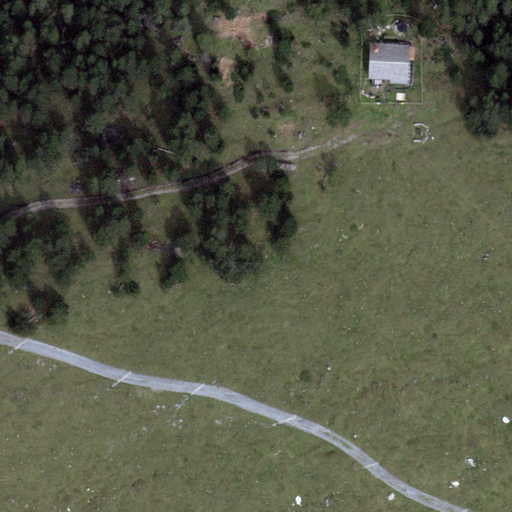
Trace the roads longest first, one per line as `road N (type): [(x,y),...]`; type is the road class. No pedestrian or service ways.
road 1 (track): [(0,334),(56,356),(221,391),(338,441),(401,489),(461,511)]
road 2 (track): [(0,223),(44,201),(168,186),(252,158),(317,150),(354,133)]
